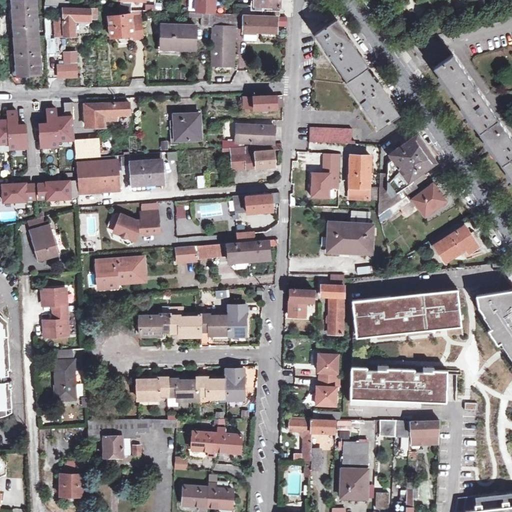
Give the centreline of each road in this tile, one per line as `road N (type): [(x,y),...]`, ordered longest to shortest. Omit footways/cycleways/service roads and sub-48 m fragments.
road 1 (residential): [(267,511),(292,84)]
road 2 (residential): [(0,94),(292,84)]
road 3 (tertiary): [(345,0),(511,237)]
